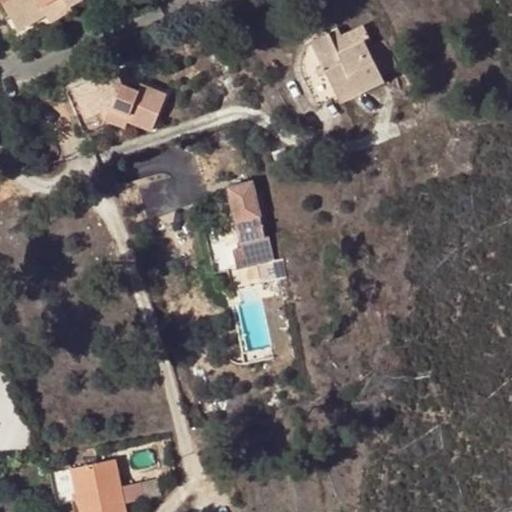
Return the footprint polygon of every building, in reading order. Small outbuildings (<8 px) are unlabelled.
[(0,0),(23,40),(49,25),(45,19),(69,6),(79,0),(0,0)] [(365,29),(343,39),(333,44),(329,36),(312,43),(311,44),(297,60),(296,72),(308,100),(333,91),(336,95),(338,100),(381,77),(369,52),(367,47),(371,45),(365,29)] [(339,31),(329,36),(333,44),(343,39),(339,31)] [(383,46),(369,52),(381,77),(395,71),(399,70),(387,45),(383,46)] [(66,90),(85,137),(102,130),(98,121),(119,129),(121,122),(146,134),(160,98),(135,87),(132,95),(113,88),(108,74),(66,90)] [(381,77),(338,100),(340,105),(383,84),(381,77)] [(74,133),(85,137),(66,90),(59,93),(74,133)] [(312,107),(336,95),(333,91),(308,100),(312,107)] [(272,245),(270,234),(267,235),(254,180),(227,186),(233,213),(199,221),(211,275),(276,262),(272,245)] [(125,511),(112,458),(48,473),(55,504),(71,501),(78,499),(81,511),(125,511)]
